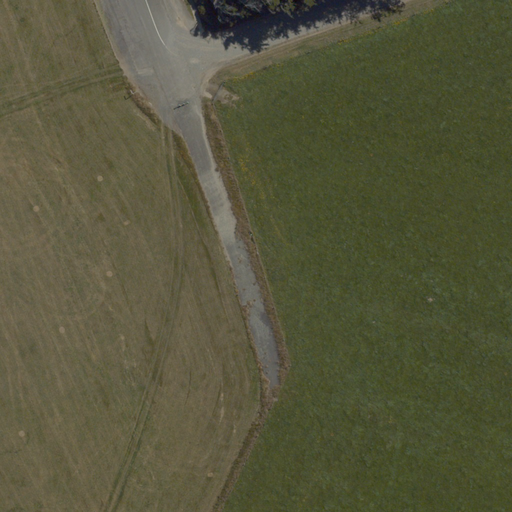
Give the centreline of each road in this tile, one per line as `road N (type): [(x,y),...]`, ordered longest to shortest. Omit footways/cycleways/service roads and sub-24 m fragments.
road 1 (unclassified): [(267,349),(171,72)]
road 2 (residential): [(171,72),(368,0)]
